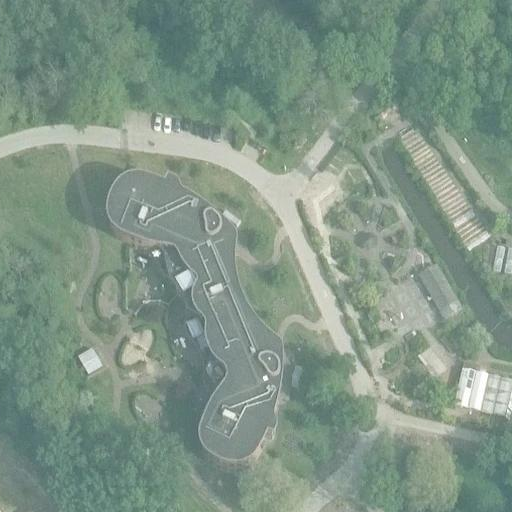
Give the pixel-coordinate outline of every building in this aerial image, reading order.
[(111,213),(109,224),(111,230),(113,235),(117,240),(122,243),(133,248),(145,252),(149,254),(153,255),(154,253),(162,260),(169,268),(173,277),(175,287),(176,293),(178,298),(181,302),(184,308),(185,314),(187,328),(191,341),(197,353),(203,363),(210,372),(216,380),(219,389),(220,399),(218,408),(218,410),(217,409),(213,416),(209,424),(205,433),(202,443),(202,449),(203,456),(207,462),(211,465),(216,468),(226,473),(237,474),(244,473),(250,469),(253,467),(255,463),(260,455),(264,447),(271,429),(276,411),(277,408),(277,405),(279,393),(280,381),(280,378),(279,375),(272,357),(278,355),(277,354),(275,353),(273,351),(265,344),(257,336),(252,330),(248,324),(242,313),(237,300),(235,290),(233,279),(233,268),(234,257),(234,256),(235,254),(235,253),(235,252),(235,251),(229,253),(222,235),(221,233),(219,231),(216,228),(208,221),(199,215),(195,213),(191,210),(178,203),(164,197),(153,193),(142,189),(133,189),(125,192),(120,197),(115,203),(111,213)] [(437,268),(418,279),(439,316),(458,305),(437,268)] [(395,291),(365,303),(379,336),(380,335),(384,344),(386,344),(390,353),(388,354),(392,362),(388,364),(398,386),(434,394),(434,396),(451,400),(457,368),(440,365),(440,362),(422,359),(418,351),(422,349),(410,322),(408,323),(395,291)] [(92,352),(78,360),(88,378),(103,370),(92,352)] [(462,373),(454,409),(505,421),(511,391),(511,384),(474,376),(476,368),(464,365),(462,373)]
